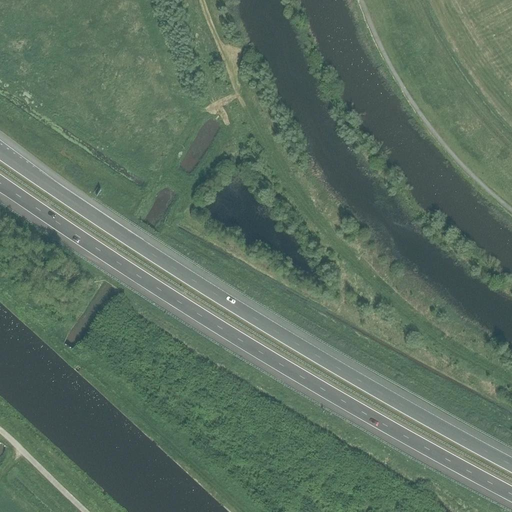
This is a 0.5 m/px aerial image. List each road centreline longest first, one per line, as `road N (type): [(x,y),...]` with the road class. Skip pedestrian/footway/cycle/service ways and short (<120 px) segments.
road 1 (motorway): [(511,467),(199,287),(0,152)]
road 2 (motorway): [(0,183),(195,314),(511,496)]
